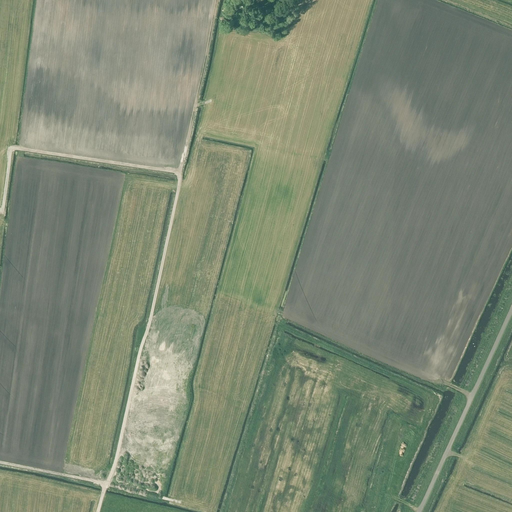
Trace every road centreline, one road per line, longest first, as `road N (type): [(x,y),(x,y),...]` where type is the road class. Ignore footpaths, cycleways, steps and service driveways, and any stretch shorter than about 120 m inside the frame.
road 1 (track): [(98,511),(147,331),(217,0)]
road 2 (unclassified): [(419,511),(511,309)]
